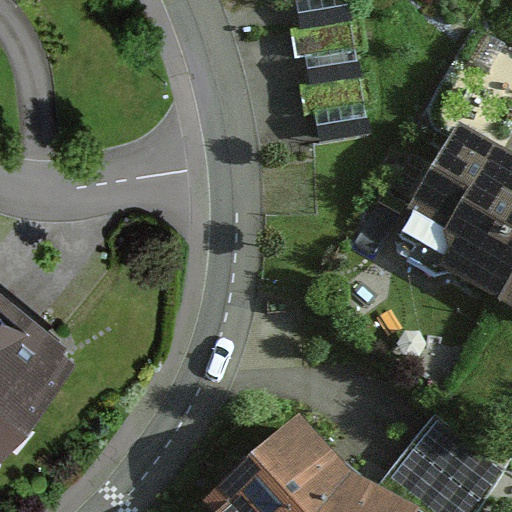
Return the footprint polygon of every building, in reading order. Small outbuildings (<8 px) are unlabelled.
[(482,317),(511,262),(511,160),(446,125),(388,231),(424,250),(409,277),(482,317)] [(511,262),(482,317),(511,331),(511,262)] [(0,339),(30,302),(0,278),(0,339)] [(90,345),(30,302),(0,339),(0,423),(22,441),(90,345)] [(237,511),(343,511),(375,478),(319,439),(232,504),(237,511)] [(423,511),(375,478),(343,511),(423,511)]
